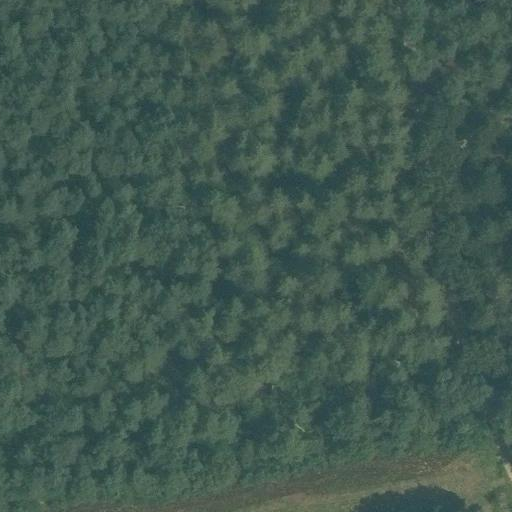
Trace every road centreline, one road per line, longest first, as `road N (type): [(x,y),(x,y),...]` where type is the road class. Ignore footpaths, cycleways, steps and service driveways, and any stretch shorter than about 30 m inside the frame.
road 1 (track): [(511,472),(473,386),(421,132)]
road 2 (track): [(421,132),(400,0)]
